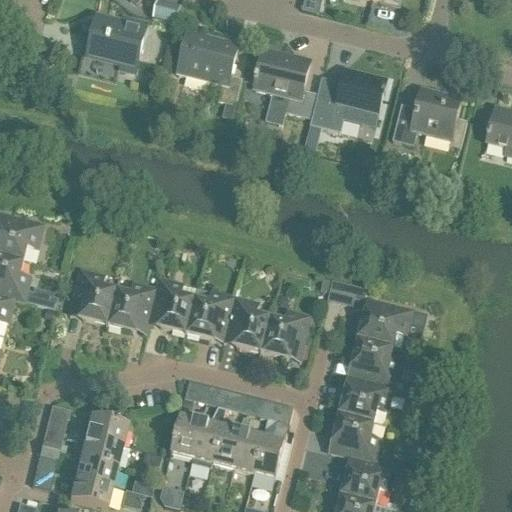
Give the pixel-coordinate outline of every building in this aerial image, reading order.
[(125,0),(125,1),(137,10),(145,0),(125,0)] [(397,10),(399,0),(361,0),(362,0),(397,10)] [(153,23),(177,29),(182,11),(157,5),(153,23)] [(116,68),(135,73),(144,36),(98,24),(94,39),(88,37),(78,77),(117,87),(119,75),(115,74),(116,68)] [(230,80),(238,49),(188,37),(178,79),(222,90),(218,106),(236,111),(243,84),(230,80)] [(318,100),(303,96),(311,66),(264,55),(255,94),(286,102),(282,117),(312,124),(318,100)] [(312,124),(311,131),(341,138),(344,125),(363,130),(366,117),(377,120),(385,87),(371,83),(372,82),(345,76),(341,94),(321,89),(318,100),(312,124)] [(421,94),(416,113),(402,110),(393,146),(414,151),(417,136),(451,146),(450,151),(461,154),(468,126),(456,123),(461,105),(421,94)] [(511,118),(496,114),(487,149),(506,154),(504,162),(511,163),(511,118)] [(38,255),(44,231),(0,219),(0,260),(23,266),(27,252),(38,255)] [(20,281),(23,266),(0,260),(0,300),(14,304),(13,305),(25,308),(31,283),(20,281)] [(108,330),(116,296),(102,292),(105,282),(81,276),(70,320),(108,330)] [(186,339),(195,305),(180,301),(183,291),(159,285),(157,295),(148,329),(149,330),(186,339)] [(157,295),(134,289),(131,299),(116,296),(108,330),(147,340),(149,330),(148,329),(157,295)] [(349,303),(355,305),(365,307),(367,295),(352,291),(349,303)] [(224,348),(235,304),(212,298),(209,308),(195,305),(186,339),(224,348)] [(0,300),(0,326),(8,328),(13,305),(14,304),(0,300)] [(262,358),(271,323),(256,320),(259,310),(235,304),(224,348),(262,358)] [(422,341),(427,321),(413,318),(413,317),(368,306),(359,344),(393,352),(396,338),(407,340),(407,338),(422,341)] [(54,324),(56,315),(47,313),(45,322),(54,324)] [(271,323),(262,358),(300,368),(311,322),(288,316),(285,327),(271,323)] [(389,366),(393,352),(359,344),(350,382),(394,393),(400,369),(389,366)] [(388,416),(394,393),(350,382),(340,419),(374,428),(378,413),(388,416)] [(199,388),(189,386),(185,403),(194,406),(199,388)] [(231,396),(223,394),(219,412),(226,414),(231,396)] [(239,398),(231,396),(226,414),(235,416),(239,398)] [(267,424),(272,406),(252,401),(247,419),(267,424)] [(286,447),(290,429),(294,412),(272,406),(267,424),(276,426),(272,444),(263,441),(254,478),(276,484),(285,447),(286,447)] [(52,411),(50,420),(67,424),(70,415),(52,411)] [(370,442),(374,428),(340,419),(331,458),(351,463),(375,469),(375,467),(381,445),(370,442)] [(85,442),(122,452),(128,430),(90,420),(85,442)] [(192,463),(202,426),(181,421),(171,458),(192,463)] [(211,474),(213,468),(222,431),(202,426),(192,463),(191,469),(211,474)] [(233,473),(243,436),(222,431),(213,468),(233,473)] [(254,478),(263,441),(243,436),(233,473),(254,478)] [(117,472),(122,452),(85,442),(79,463),(117,472)] [(43,445),(41,453),(59,457),(61,449),(44,444),(43,445)] [(41,453),(39,461),(57,465),(59,457),(41,453)] [(112,493),(117,472),(79,463),(74,483),(112,493)] [(396,472),(375,467),(375,469),(351,463),(342,500),(376,508),(379,494),(390,497),(396,472)] [(48,499),(54,478),(36,473),(31,494),(48,499)] [(96,511),(106,511),(112,493),(74,483),(68,505),(96,511)] [(151,503),(154,491),(134,486),(131,498),(144,501),(151,503)] [(144,501),(131,498),(125,496),(121,511),(123,511),(140,511),(142,505),(143,505),(144,501)] [(374,511),(376,508),(342,500),(338,511),(374,511)]
